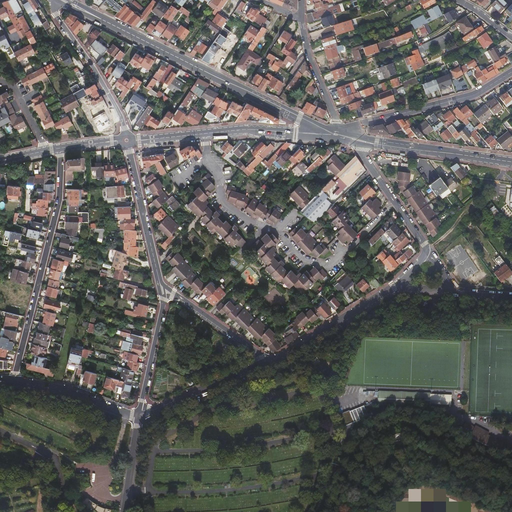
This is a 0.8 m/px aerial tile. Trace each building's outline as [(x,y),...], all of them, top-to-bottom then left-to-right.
[(10,0),(8,1),(13,10),(18,21),(22,27),(23,29),(23,30),(26,28),(28,27),(20,11),(21,11),(15,0),(10,0)] [(27,0),(29,2),(34,9),(38,7),(35,2),(34,0),(27,0)] [(104,0),(102,3),(107,5),(109,7),(118,11),(124,4),(125,2),(122,0),(104,0)] [(135,26),(138,27),(151,10),(157,3),(153,0),(151,0),(141,15),(140,17),(135,13),(134,13),(135,12),(134,11),(133,12),(130,9),(131,8),(129,7),(128,8),(124,4),(118,11),(114,15),(118,17),(121,19),(126,21),(127,22),(129,23),(135,26)] [(134,0),(132,3),(141,10),(143,8),(134,0)] [(158,0),(157,3),(151,10),(160,17),(166,9),(159,4),(161,2),(162,0),(158,0)] [(184,3),(185,0),(174,0),(171,5),(178,10),(179,9),(182,6),(184,3)] [(208,3),(215,8),(220,0),(210,0),(208,3)] [(220,0),(215,8),(212,12),(215,14),(217,12),(218,12),(225,0),(220,0)] [(292,10),(296,8),(295,0),(268,0),(269,0),(292,10)] [(421,0),(420,1),(424,8),(435,2),(433,0),(421,0)] [(495,0),(491,4),(497,10),(504,2),(503,1),(501,0),(495,0)] [(8,1),(2,3),(4,7),(7,13),(9,16),(13,25),(17,31),(17,32),(23,29),(22,27),(18,21),(13,10),(8,1)] [(245,3),(241,1),(235,10),(240,14),(241,12),(239,10),(245,3)] [(314,11),(332,6),(332,4),(327,6),(326,3),(322,4),(321,1),(313,4),(315,9),(314,9),(314,11)] [(41,22),(35,12),(29,2),(27,3),(23,5),(35,26),(41,22)] [(125,2),(124,4),(128,8),(129,7),(131,8),(130,9),(133,12),(134,11),(135,12),(134,13),(135,13),(140,17),(141,15),(125,2)] [(159,4),(166,9),(167,10),(169,8),(161,2),(159,4)] [(497,10),(500,12),(507,5),(504,2),(497,10)] [(331,16),(341,13),(340,9),(339,8),(338,4),(332,6),(314,11),(310,13),(313,21),(321,19),(325,17),(331,16)] [(170,21),(171,21),(172,19),(178,10),(171,5),(169,8),(167,10),(164,14),(163,15),(158,23),(155,27),(154,28),(158,31),(161,34),(168,23),(170,21)] [(254,18),(257,13),(261,8),(258,5),(257,7),(255,9),(251,16),(254,18)] [(434,19),(438,17),(442,15),(440,11),(437,6),(427,11),(432,21),(434,19)] [(7,13),(4,7),(0,8),(0,17),(1,20),(9,16),(7,13)] [(40,9),(35,12),(41,22),(45,30),(48,28),(46,25),(48,24),(48,23),(40,9)] [(457,18),(452,10),(448,12),(444,14),(443,15),(449,23),(450,23),(457,18)] [(175,33),(183,40),(189,31),(182,26),(186,21),(187,22),(191,15),(188,13),(175,33)] [(266,20),(266,19),(262,16),(261,17),(259,16),(260,15),(257,13),(254,18),(253,20),(255,22),(259,24),(261,26),(266,20)] [(77,19),(78,18),(69,14),(65,19),(70,26),(77,19)] [(224,26),(229,19),(227,18),(225,20),(217,14),(212,21),(221,27),(220,28),(222,29),(224,26)] [(454,21),(453,23),(455,25),(456,24),(463,34),(472,28),(463,15),(454,21)] [(321,19),(323,25),(322,25),(323,29),(335,25),(331,16),(325,17),(321,19)] [(76,34),(81,28),(84,25),(77,19),(70,26),(76,34)] [(147,29),(151,32),(154,28),(155,27),(152,25),(155,21),(153,19),(145,30),(146,30),(147,29)] [(247,48),(252,51),(252,50),(265,29),(269,22),(266,20),(261,26),(259,29),(258,31),(251,42),(247,48)] [(336,29),(337,31),(336,31),(336,32),(336,33),(337,35),(353,30),(350,20),(349,20),(335,25),(336,29)] [(88,34),(94,28),(95,26),(86,22),(84,25),(81,28),(88,34)] [(214,35),(217,37),(222,29),(220,28),(212,22),(208,27),(216,32),(214,35)] [(169,24),(162,34),(168,38),(171,33),(172,34),(176,28),(170,23),(169,24)] [(10,34),(17,31),(13,25),(7,28),(10,34)] [(248,27),(243,34),(248,37),(246,39),(251,42),(258,31),(250,25),(248,27)] [(423,37),(428,34),(426,30),(424,27),(423,25),(419,27),(423,37)] [(84,46),(86,49),(90,45),(95,39),(102,30),(95,26),(94,28),(88,34),(91,37),(87,43),(84,46)] [(212,43),(215,46),(218,42),(227,28),(224,26),(222,29),(217,37),(212,43)] [(484,30),(481,26),(480,26),(462,38),(463,41),(472,35),(474,37),(484,30)] [(20,38),(26,35),(25,33),(24,31),(23,30),(23,29),(17,32),(20,38)] [(26,35),(30,44),(31,46),(35,53),(35,54),(38,53),(34,45),(37,44),(36,41),(35,41),(33,37),(32,35),(29,29),(27,30),(24,31),(25,33),(26,35)] [(291,35),(283,30),(279,37),(286,42),(287,41),(289,42),(291,38),(290,37),(291,35)] [(401,35),(398,36),(390,39),(391,42),(395,41),(396,42),(412,36),(412,35),(410,31),(401,35)] [(408,57),(411,64),(421,60),(419,54),(424,52),(424,51),(445,41),(446,43),(452,39),(448,32),(443,35),(420,46),(421,48),(412,52),(413,55),(408,57)] [(492,42),(485,32),(476,37),(484,48),(485,47),(487,45),(492,42)] [(0,36),(0,46),(3,45),(9,56),(14,54),(4,35),(0,36)] [(336,47),(333,36),(321,40),(325,51),(336,47)] [(92,48),(101,56),(107,48),(98,41),(95,39),(90,45),(92,48)] [(377,49),(391,44),(391,42),(390,39),(363,48),(365,56),(378,51),(377,49)] [(190,53),(194,55),(197,50),(203,54),(208,47),(203,44),(199,41),(190,53)] [(30,44),(14,53),(18,61),(35,53),(31,46),(30,44)] [(107,51),(114,57),(120,50),(112,44),(107,51)] [(201,59),(210,64),(217,53),(217,52),(217,49),(215,47),(211,45),(201,59)] [(341,51),(340,46),(336,47),(325,51),(328,60),(337,57),(338,57),(337,52),(341,51)] [(453,52),(454,52),(451,46),(442,50),(445,56),(453,52)] [(487,51),(494,63),(496,62),(505,56),(503,52),(499,53),(495,46),(489,50),(487,51)] [(249,58),(257,64),(261,57),(252,51),(247,48),(236,65),(242,69),(249,58)] [(120,50),(114,57),(119,60),(124,53),(120,50)] [(283,61),(290,51),(289,50),(286,53),(283,51),(278,59),(283,61)] [(358,50),(352,52),(354,57),(355,62),(358,61),(361,60),(358,50)] [(296,57),(297,57),(292,54),(293,53),(290,51),(283,61),(280,66),(283,68),(288,61),(292,63),(296,57)] [(60,55),(66,65),(72,61),(66,52),(64,53),(60,55)] [(143,59),(139,65),(147,70),(155,57),(148,53),(144,60),(143,59)] [(270,66),(274,60),(276,57),(269,53),(266,57),(271,59),(268,64),(270,66)] [(290,73),(294,75),(297,70),(304,61),(303,56),(299,59),(290,73)] [(494,63),(497,68),(508,61),(506,59),(507,58),(505,56),(496,62),(494,63)] [(271,66),(277,70),(280,66),(283,61),(278,59),(276,57),(274,60),(275,60),(271,66)] [(287,71),(289,72),(298,58),(296,57),(292,63),(287,71)] [(337,57),(328,60),(329,63),(329,65),(331,69),(338,66),(340,65),(338,60),(337,57)] [(474,75),(479,84),(486,80),(483,75),(478,66),(476,67),(476,66),(477,65),(476,63),(473,59),(460,67),(459,68),(462,74),(466,72),(464,70),(466,69),(465,67),(466,66),(466,65),(467,64),(469,67),(473,65),(475,70),(476,70),(478,73),(474,75)] [(408,69),(409,72),(414,70),(418,69),(417,67),(423,65),(421,60),(411,64),(412,67),(408,69)] [(310,80),(312,77),(304,61),(297,70),(301,73),(302,73),(307,77),(310,80)] [(444,65),(447,71),(448,71),(451,71),(458,67),(459,68),(460,67),(459,64),(453,67),(450,62),(444,65)] [(107,71),(110,73),(116,65),(114,63),(110,67),(107,71)] [(118,78),(121,74),(126,66),(123,63),(121,66),(118,63),(111,73),(114,76),(115,75),(118,78)] [(392,63),(379,68),(381,73),(384,72),(385,74),(384,74),(385,79),(396,74),(392,63)] [(483,75),(486,80),(499,72),(493,63),(490,65),(491,67),(487,70),(489,72),(483,75)] [(159,82),(162,84),(164,82),(167,78),(174,67),(169,64),(166,69),(166,71),(165,71),(159,82)] [(152,78),(146,87),(150,90),(151,89),(156,81),(157,81),(157,80),(157,79),(159,79),(164,71),(163,70),(165,68),(165,67),(161,65),(157,72),(156,71),(152,78)] [(166,86),(168,87),(173,78),(179,69),(174,67),(167,78),(164,82),(167,84),(166,86)] [(341,68),(332,71),(334,80),(345,77),(342,67),(341,68)] [(452,74),(456,80),(460,77),(463,75),(462,74),(459,68),(458,67),(451,71),(451,72),(452,74)] [(27,77),(21,80),(24,86),(30,83),(31,84),(35,82),(38,81),(40,80),(43,78),(47,76),(43,68),(26,76),(27,77)] [(166,69),(165,68),(163,70),(164,71),(159,79),(157,79),(157,80),(157,81),(159,82),(165,71),(166,71),(166,69)] [(301,73),(297,70),(294,75),(285,87),(289,90),(292,86),(294,88),(294,87),(297,83),(300,78),(298,77),(301,73)] [(251,80),(258,84),(264,76),(262,75),(262,76),(256,73),(251,80)] [(257,87),(264,90),(268,84),(273,76),(268,73),(265,78),(264,78),(257,87)] [(79,78),(85,89),(88,88),(84,81),(88,78),(86,74),(79,78)] [(118,79),(111,89),(119,94),(123,87),(116,82),(119,80),(122,75),(121,74),(118,78),(118,79)] [(141,82),(132,76),(130,79),(130,80),(126,85),(130,87),(132,84),(133,81),(136,83),(134,86),(135,86),(133,89),(131,92),(132,92),(134,93),(134,92),(140,85),(139,84),(141,82)] [(273,76),(268,84),(277,91),(283,83),(273,76)] [(304,88),(312,93),(315,89),(311,86),(314,82),(312,77),(310,80),(307,84),(304,88)] [(415,77),(402,82),(404,86),(403,86),(405,92),(410,90),(413,89),(419,86),(415,77)] [(165,90),(176,98),(186,82),(181,79),(179,82),(173,78),(168,87),(165,90)] [(390,80),(393,88),(399,86),(396,78),(390,80)] [(198,79),(182,102),(184,104),(186,106),(195,93),(196,93),(201,97),(202,96),(207,89),(209,84),(198,79)] [(428,83),(430,91),(439,88),(437,80),(428,83)] [(351,83),(337,88),(340,99),(352,94),(354,94),(355,93),(351,83)] [(93,106),(103,100),(101,96),(99,96),(97,92),(98,92),(97,89),(94,84),(88,88),(85,89),(84,90),(87,95),(90,93),(94,99),(91,101),(93,106)] [(126,85),(119,96),(122,98),(128,90),(130,87),(126,85)] [(395,88),(378,95),(379,96),(380,100),(389,96),(392,95),(393,96),(397,94),(397,95),(399,96),(401,95),(405,94),(406,94),(405,92),(403,86),(398,88),(399,89),(396,90),(395,88)] [(371,88),(367,89),(361,91),(363,95),(365,94),(366,97),(374,94),(372,87),(371,88)] [(202,96),(213,102),(216,97),(218,94),(207,89),(202,96)] [(146,101),(134,92),(134,93),(133,95),(145,103),(146,101)] [(290,97),(282,92),(279,96),(287,101),(290,97)] [(511,99),(506,92),(499,98),(506,107),(511,103),(511,99)] [(34,105),(36,109),(37,111),(38,114),(40,116),(46,129),(50,127),(53,125),(54,125),(57,131),(63,128),(64,130),(65,129),(67,128),(72,125),(68,116),(60,120),(60,121),(54,124),(42,101),(44,100),(41,94),(31,99),(34,105)] [(60,101),(65,112),(79,105),(77,101),(73,94),(60,101)] [(340,99),(339,99),(341,104),(354,99),(352,94),(340,99)] [(145,103),(133,95),(127,103),(131,106),(130,106),(135,109),(139,111),(145,103)] [(385,104),(390,102),(389,98),(389,97),(389,96),(380,100),(379,100),(381,105),(385,104)] [(214,106),(210,112),(219,118),(221,119),(222,118),(219,116),(222,111),(225,113),(226,111),(230,105),(226,102),(226,103),(216,97),(213,102),(212,104),(214,106)] [(494,98),(485,105),(492,114),(493,115),(502,108),(494,98)] [(301,109),(310,114),(312,112),(318,102),(314,100),(311,104),(306,101),(301,109)] [(235,110),(240,112),(244,107),(232,101),(230,105),(226,111),(231,113),(233,110),(234,111),(235,110)] [(354,103),(348,105),(350,111),(355,109),(356,109),(362,106),(360,101),(359,101),(357,102),(354,103)] [(4,107),(9,116),(13,114),(14,113),(8,102),(7,103),(2,105),(3,107),(4,107)] [(325,114),(327,111),(326,110),(326,109),(324,105),(318,102),(312,112),(314,113),(322,117),(323,115),(324,113),(325,114)] [(240,112),(235,121),(234,121),(245,120),(247,118),(250,113),(253,114),(252,118),(252,119),(249,119),(249,120),(254,121),(256,116),(260,118),(259,121),(278,123),(279,119),(246,103),(244,107),(240,112)] [(359,118),(362,117),(361,115),(366,113),(368,113),(372,111),(374,110),(373,108),(371,103),(362,106),(356,109),(359,118)] [(179,106),(174,114),(175,115),(173,118),(174,119),(181,124),(186,115),(185,115),(186,113),(181,110),(183,106),(180,104),(179,106)] [(462,108),(460,105),(456,106),(457,107),(466,119),(473,114),(466,105),(462,108)] [(485,105),(473,114),(480,123),(481,123),(492,114),(485,105)] [(136,123),(140,126),(152,109),(148,106),(136,123)] [(188,115),(185,120),(192,124),(193,124),(198,121),(201,116),(194,111),(197,108),(194,106),(194,107),(189,115),(188,115)] [(0,125),(10,121),(8,116),(3,107),(1,108),(1,109),(3,112),(0,113),(0,125)] [(466,119),(457,107),(453,111),(463,123),(464,122),(467,120),(466,119)] [(161,120),(167,124),(171,117),(173,114),(167,110),(161,120)] [(444,116),(439,110),(433,112),(441,122),(443,124),(448,121),(444,116)] [(455,118),(449,111),(444,116),(448,121),(449,123),(455,118)] [(425,118),(431,125),(438,120),(433,113),(429,116),(429,115),(425,118)] [(10,121),(15,132),(26,126),(21,117),(20,116),(15,118),(14,118),(14,116),(13,114),(9,116),(8,116),(10,121)] [(151,126),(155,129),(159,122),(156,120),(149,115),(143,123),(147,126),(148,124),(151,126)] [(510,126),(506,120),(501,124),(506,129),(510,126)] [(431,127),(426,121),(417,128),(417,129),(423,137),(433,130),(431,127)] [(400,127),(396,122),(393,123),(386,126),(390,133),(398,130),(401,129),(400,127)] [(431,127),(433,130),(433,129),(434,132),(443,125),(443,124),(441,122),(434,127),(432,126),(431,127)] [(404,124),(400,127),(401,129),(404,132),(406,131),(408,134),(411,131),(406,125),(405,126),(405,125),(404,124)] [(384,127),(382,125),(369,128),(369,132),(390,136),(389,133),(384,127)] [(467,126),(464,129),(470,136),(475,143),(479,140),(467,126)] [(423,137),(417,129),(415,130),(413,128),(411,129),(410,130),(411,131),(414,135),(418,139),(427,141),(423,137)] [(453,128),(449,132),(456,140),(460,137),(459,135),(458,133),(453,128)] [(463,128),(458,133),(459,135),(460,137),(461,137),(464,141),(470,136),(464,129),(463,128)] [(398,130),(403,137),(407,136),(404,132),(401,129),(398,130)] [(439,135),(445,142),(451,137),(446,130),(439,135)] [(511,140),(511,137),(510,135),(506,130),(494,140),(497,144),(501,148),(506,144),(507,145),(511,140)] [(484,141),(491,149),(497,144),(494,140),(491,136),(484,141)] [(227,142),(221,149),(225,152),(222,155),(224,156),(229,151),(233,147),(227,142)] [(252,161),(259,153),(258,152),(265,146),(261,142),(254,148),(255,149),(251,153),(254,155),(250,159),(252,161)] [(287,146),(290,143),(285,142),(267,162),(265,160),(262,162),(268,168),(274,160),(283,150),(287,146)] [(246,149),(244,147),(242,145),(240,143),(232,151),(238,157),(246,149)] [(273,147),(270,143),(259,153),(252,161),(245,167),(243,169),(249,174),(254,169),(252,168),(273,147)] [(188,159),(191,157),(195,155),(196,154),(199,152),(197,149),(194,151),(191,147),(185,148),(184,148),(179,151),(181,154),(180,154),(182,158),(184,156),(183,154),(184,153),(188,159)] [(304,154),(298,148),(292,154),(298,160),(304,154)] [(327,148),(320,155),(306,168),(310,172),(323,159),(331,152),(327,148)] [(290,157),(283,150),(274,160),(280,166),(290,157)] [(314,160),(320,154),(317,151),(311,157),(314,160)] [(177,162),(175,158),(173,154),(164,159),(170,168),(178,163),(177,162)] [(198,159),(200,157),(196,154),(195,155),(191,157),(195,163),(199,160),(198,159)] [(362,166),(355,155),(354,157),(344,166),(335,175),(321,189),(324,192),(334,182),(339,187),(334,192),(354,174),(361,167),(362,166)] [(335,175),(344,166),(339,161),(334,155),(327,162),(329,164),(327,166),(335,175)] [(231,163),(233,165),(234,164),(227,157),(226,158),(227,159),(228,160),(231,163)] [(68,159),(65,162),(65,180),(72,181),(73,170),(84,170),(84,158),(68,159)] [(242,170),(243,169),(245,167),(239,160),(236,163),(242,170)] [(307,167),(300,160),(293,167),(299,174),(307,167)] [(161,175),(165,172),(163,169),(160,163),(159,162),(158,161),(154,163),(161,175)] [(104,165),(104,164),(103,162),(90,163),(91,170),(96,170),(97,179),(100,179),(100,180),(102,180),(102,179),(103,179),(104,187),(105,187),(104,177),(104,172),(104,165)] [(461,170),(456,164),(451,168),(460,180),(462,178),(463,177),(466,175),(462,170),(461,170)] [(114,165),(104,165),(104,172),(104,177),(116,176),(116,180),(117,180),(119,179),(121,179),(122,180),(125,179),(125,178),(128,177),(125,168),(114,170),(114,169),(114,165)] [(45,173),(44,176),(44,180),(44,184),(50,184),(50,173),(55,174),(55,168),(45,168),(45,173)] [(398,187),(408,185),(410,174),(398,172),(397,180),(399,180),(398,187)] [(203,181),(200,184),(207,192),(213,186),(209,181),(211,178),(206,173),(200,179),(203,181)] [(147,183),(148,185),(156,180),(155,178),(152,174),(148,176),(145,178),(144,179),(146,181),(147,183)] [(356,175),(354,174),(334,192),(336,195),(344,188),(343,187),(356,175)] [(35,177),(34,177),(33,184),(41,184),(44,184),(44,180),(44,176),(35,175),(35,177)] [(432,191),(436,196),(438,194),(439,195),(448,189),(444,184),(440,178),(429,186),(432,191)] [(163,185),(159,179),(158,179),(157,180),(156,180),(148,185),(146,187),(151,193),(150,194),(154,200),(164,191),(160,187),(163,185)] [(448,189),(450,191),(456,187),(450,179),(444,184),(448,189)] [(44,184),(44,188),(44,189),(41,189),(37,189),(37,192),(43,192),(44,192),(52,192),(52,189),(52,186),(52,184),(50,184),(44,184)] [(213,232),(215,229),(222,222),(216,216),(219,213),(215,210),(212,212),(209,209),(206,206),(205,204),(207,202),(204,199),(209,194),(207,192),(200,184),(192,192),(195,195),(186,205),(197,216),(200,213),(202,215),(199,218),(205,223),(213,232)] [(308,195),(298,184),(289,193),(296,200),(295,201),(301,208),(309,201),(305,197),(308,195)] [(369,199),(375,192),(367,184),(359,192),(365,198),(363,200),(365,202),(369,199)] [(117,186),(105,187),(106,198),(117,197),(120,197),(124,196),(123,185),(121,186),(119,186),(117,186)] [(235,202),(238,193),(233,191),(234,187),(226,185),(224,193),(228,194),(226,200),(235,202)] [(410,187),(408,185),(398,187),(402,193),(403,192),(407,199),(416,193),(411,187),(410,187)] [(19,187),(8,186),(7,198),(18,199),(19,187)] [(511,189),(510,187),(491,202),(500,214),(511,203),(511,189)] [(87,193),(87,190),(68,189),(68,194),(70,194),(70,199),(81,200),(81,193),(87,193)] [(324,192),(321,189),(309,201),(301,208),(298,211),(308,218),(320,207),(327,200),(329,197),(324,192)] [(154,205),(156,208),(162,203),(165,201),(169,198),(164,191),(154,200),(150,203),(153,206),(154,205)] [(419,191),(416,193),(407,199),(410,202),(409,203),(411,206),(423,198),(419,191)] [(245,208),(250,200),(245,196),(245,194),(238,193),(235,202),(235,204),(241,205),(245,208)] [(165,210),(168,214),(170,213),(173,210),(180,204),(176,200),(176,199),(174,198),(172,195),(169,197),(169,198),(165,201),(162,203),(165,206),(170,202),(171,204),(168,207),(165,210)] [(252,211),(259,202),(252,197),(250,200),(245,208),(244,208),(247,211),(250,214),(252,211)] [(371,201),(363,209),(366,212),(378,201),(375,198),(371,201)] [(414,208),(416,212),(428,204),(423,198),(411,206),(413,209),(414,208)] [(365,202),(360,207),(363,209),(371,201),(369,199),(365,202)] [(329,201),(327,200),(320,207),(321,208),(329,201)] [(326,210),(332,204),(329,201),(321,208),(325,212),(326,210)] [(378,201),(366,212),(371,218),(380,210),(377,207),(380,204),(378,201)] [(263,216),(267,210),(264,208),(265,206),(259,202),(252,211),(258,215),(258,216),(262,218),(263,216)] [(342,211),(334,202),(332,204),(326,210),(334,218),(342,211)] [(420,219),(432,211),(428,204),(416,212),(419,215),(418,216),(420,219)] [(163,212),(165,210),(164,209),(161,206),(158,209),(153,214),(159,220),(165,215),(163,212)] [(32,207),(32,208),(37,209),(36,215),(47,216),(47,207),(37,207),(32,207)] [(314,222),(325,212),(321,208),(320,207),(308,218),(314,222)] [(280,213),(273,208),(272,210),(269,208),(267,210),(263,216),(267,218),(267,217),(274,222),(278,217),(280,213)] [(343,209),(342,211),(334,218),(332,220),(339,228),(345,222),(348,219),(345,216),(343,215),(346,212),(343,209)] [(98,222),(97,215),(97,211),(89,211),(90,219),(89,219),(89,222),(98,222)] [(423,221),(425,224),(435,218),(436,217),(432,211),(420,219),(422,221),(423,221)] [(78,222),(88,222),(88,212),(82,212),(82,217),(70,217),(70,222),(78,222)] [(167,216),(158,224),(161,227),(160,228),(163,231),(173,221),(167,216)] [(384,225),(381,229),(384,232),(387,229),(393,222),(395,221),(390,217),(383,224),(384,225)] [(429,231),(433,237),(440,230),(437,226),(439,224),(435,218),(425,224),(430,231),(429,231)] [(134,219),(120,219),(118,221),(118,223),(120,225),(120,228),(123,228),(133,228),(133,226),(134,226),(134,219)] [(222,222),(215,229),(223,237),(232,245),(235,242),(239,247),(246,241),(235,230),(238,227),(234,223),(231,226),(225,219),(222,222)] [(42,227),(42,226),(42,224),(33,221),(31,229),(39,231),(41,231),(41,228),(42,227)] [(66,235),(79,238),(79,237),(76,237),(78,227),(79,227),(78,222),(70,222),(65,221),(65,227),(66,227),(65,229),(67,229),(67,231),(66,235)] [(171,234),(176,229),(178,227),(173,221),(163,231),(165,233),(166,233),(169,236),(171,234)] [(345,222),(339,228),(337,230),(339,233),(347,225),(345,222)] [(387,229),(384,232),(388,237),(398,228),(393,222),(387,229)] [(356,233),(347,225),(339,233),(336,236),(342,242),(345,238),(348,241),(356,233)] [(39,239),(40,235),(38,235),(39,231),(31,229),(26,227),(24,235),(29,236),(36,238),(39,239)] [(305,233),(300,228),(298,230),(295,227),(288,233),(291,236),(297,241),(305,233)] [(381,229),(380,228),(367,240),(371,244),(384,232),(381,229)] [(402,232),(398,228),(388,237),(389,237),(392,241),(402,232)] [(2,241),(1,245),(7,246),(8,242),(8,240),(11,231),(4,230),(2,234),(3,235),(2,240),(2,241)] [(135,240),(135,230),(124,230),(124,239),(135,240)] [(11,231),(8,240),(17,242),(20,234),(11,231)] [(56,232),(55,236),(61,237),(59,246),(68,248),(69,243),(73,244),(74,240),(70,239),(64,238),(64,234),(56,232)] [(305,233),(297,241),(300,245),(299,245),(302,248),(312,238),(306,232),(305,233)] [(405,236),(402,232),(392,241),(391,241),(395,245),(405,236)] [(260,256),(265,262),(272,255),(275,252),(273,250),(275,248),(272,245),(278,239),(272,233),(269,236),(267,233),(261,238),(265,242),(263,244),(258,239),(251,246),(255,251),(260,256)] [(160,245),(165,249),(167,247),(165,246),(171,240),(170,240),(173,237),(171,234),(169,236),(160,245)] [(29,236),(27,245),(28,245),(34,247),(36,238),(29,236)] [(409,240),(405,236),(395,245),(393,247),(397,250),(398,249),(399,249),(409,240)] [(312,238),(302,248),(304,251),(305,250),(308,253),(310,251),(318,244),(312,238)] [(135,246),(135,240),(124,239),(123,248),(137,253),(137,246),(135,246)] [(318,244),(310,251),(315,257),(320,252),(323,255),(328,250),(326,247),(323,244),(320,247),(318,244)] [(137,257),(137,253),(123,248),(123,253),(127,254),(137,257)] [(384,248),(377,255),(380,260),(385,255),(387,253),(388,252),(387,251),(386,250),(384,248)] [(402,254),(394,260),(397,264),(406,257),(407,258),(413,253),(409,248),(404,252),(403,253),(402,254)] [(30,255),(29,262),(31,263),(32,263),(33,263),(36,254),(24,250),(23,252),(29,254),(30,254),(30,255)] [(73,253),(58,250),(56,258),(64,260),(68,260),(71,261),(73,253)] [(169,259),(175,265),(182,258),(184,257),(177,251),(175,253),(172,250),(165,257),(168,260),(169,259)] [(400,250),(391,257),(394,260),(402,254),(403,253),(400,250)] [(112,255),(112,254),(112,255),(115,256),(112,266),(117,267),(122,269),(124,264),(125,264),(126,259),(125,259),(126,256),(117,252),(113,253),(112,255)] [(385,255),(380,260),(381,261),(382,260),(384,263),(387,266),(394,260),(391,257),(388,252),(387,253),(385,255)] [(278,280),(281,278),(288,272),(281,265),(284,263),(280,259),(278,262),(275,258),(272,255),(265,262),(268,264),(265,267),(271,273),(278,280)] [(501,283),(511,273),(511,272),(506,265),(499,256),(494,260),(499,265),(500,264),(502,267),(494,273),(501,283)] [(175,271),(177,273),(188,263),(182,258),(175,265),(173,268),(176,271),(175,271)] [(22,260),(16,259),(14,267),(20,269),(28,271),(29,268),(31,263),(29,262),(22,260)] [(64,260),(64,261),(53,259),(51,268),(57,270),(61,271),(63,264),(67,265),(68,261),(68,260),(64,260)] [(387,266),(390,270),(397,264),(394,260),(387,266)] [(181,275),(184,278),(192,270),(193,269),(188,263),(177,273),(180,276),(181,275)] [(307,272),(315,280),(318,277),(321,279),(326,274),(321,268),(318,271),(314,266),(307,272)] [(128,271),(122,269),(117,267),(114,277),(123,279),(124,275),(127,275),(128,271)] [(7,280),(25,284),(26,281),(28,281),(29,277),(27,276),(28,272),(13,268),(10,268),(8,272),(7,280)] [(56,273),(57,270),(51,268),(49,277),(64,280),(65,278),(60,277),(58,277),(59,273),(56,273)] [(347,274),(342,268),(328,282),(332,285),(335,281),(338,277),(339,278),(343,274),(345,276),(337,283),(337,284),(344,291),(348,287),(349,286),(353,283),(350,279),(347,275),(347,274)] [(187,287),(190,284),(198,276),(192,270),(184,278),(182,280),(185,283),(184,284),(187,287)] [(289,286),(293,283),(301,275),(299,272),(295,276),(290,270),(288,272),(281,278),(289,286)] [(302,292),(315,280),(307,272),(306,270),(301,275),(293,283),(301,291),(302,292)] [(195,290),(198,293),(201,290),(202,289),(205,285),(202,282),(203,281),(198,276),(190,284),(195,289),(195,290)] [(373,277),(369,280),(374,286),(377,282),(373,277)] [(50,279),(48,286),(57,288),(59,281),(50,279)] [(363,279),(356,285),(361,291),(364,289),(368,285),(363,279)] [(218,287),(211,280),(205,285),(202,289),(208,296),(218,287)] [(137,288),(138,286),(120,282),(118,286),(123,288),(123,286),(127,287),(135,289),(137,289),(135,294),(145,297),(147,290),(137,288)] [(337,284),(337,283),(333,286),(340,294),(344,291),(337,284)] [(206,298),(213,304),(225,293),(221,289),(223,287),(220,284),(218,286),(218,287),(208,296),(207,297),(206,298)] [(57,288),(48,286),(47,290),(46,294),(56,297),(58,288),(57,288)] [(123,299),(130,301),(133,290),(127,288),(125,289),(124,295),(123,299)] [(338,299),(332,292),(325,298),(328,302),(334,308),(336,306),(339,303),(337,300),(338,299)] [(48,309),(47,311),(53,313),(54,309),(56,310),(57,308),(60,309),(60,306),(57,305),(58,303),(46,300),(44,308),(48,309)] [(226,313),(234,306),(229,300),(224,305),(221,302),(216,308),(221,313),(224,311),(226,313)] [(322,302),(316,308),(321,314),(323,316),(330,311),(322,302)] [(125,310),(124,314),(140,318),(141,315),(145,316),(148,306),(138,303),(137,307),(135,306),(133,312),(125,310)] [(233,318),(242,309),(236,304),(234,306),(226,313),(229,315),(230,316),(229,317),(232,320),(233,318)] [(317,317),(321,314),(316,308),(315,307),(311,310),(310,309),(304,313),(309,319),(311,321),(317,316),(317,317)] [(236,322),(238,324),(249,314),(243,308),(242,309),(233,318),(236,321),(236,322)] [(180,310),(177,314),(184,318),(186,314),(180,310)] [(303,323),(309,319),(304,313),(302,311),(296,315),(297,317),(294,320),(300,327),(304,324),(303,323)] [(18,316),(2,312),(2,315),(4,316),(3,317),(5,318),(5,320),(3,329),(5,329),(15,332),(17,323),(16,323),(18,316)] [(128,323),(128,324),(130,324),(131,320),(121,317),(121,315),(116,313),(115,317),(111,316),(110,319),(114,320),(115,319),(128,323)] [(244,329),(246,327),(254,319),(249,314),(238,324),(241,327),(242,326),(244,329)] [(250,332),(251,333),(261,323),(256,318),(254,319),(246,327),(250,330),(249,331),(250,332)] [(295,330),(300,327),(294,320),(289,324),(289,325),(288,325),(291,328),(284,333),(287,336),(289,335),(294,330),(295,330)] [(40,322),(37,332),(49,335),(50,330),(49,329),(50,325),(40,322)] [(257,338),(260,336),(267,329),(261,323),(251,333),(254,336),(255,336),(257,338)] [(265,342),(267,345),(274,339),(274,338),(271,336),(274,333),(268,328),(267,329),(260,336),(264,340),(265,341),(265,342)] [(5,329),(3,337),(8,338),(16,340),(18,332),(15,332),(5,329)] [(133,334),(145,337),(146,333),(133,329),(133,331),(122,329),(121,331),(123,331),(125,332),(129,333),(133,334)] [(283,339),(285,341),(288,339),(289,341),(298,334),(295,330),(294,330),(289,335),(287,336),(285,337),(283,339)] [(142,337),(142,336),(133,334),(129,333),(125,332),(123,331),(122,334),(130,336),(129,341),(140,344),(141,340),(142,340),(142,337)] [(37,332),(36,338),(48,341),(49,341),(51,336),(49,335),(37,332)] [(288,343),(298,335),(298,334),(289,341),(288,339),(285,341),(286,343),(288,342),(288,343)] [(3,337),(1,336),(0,338),(0,348),(7,350),(10,351),(12,343),(7,342),(8,338),(3,337)] [(36,338),(35,338),(34,340),(33,344),(40,346),(43,346),(47,347),(48,341),(36,338)] [(276,344),(277,344),(277,343),(274,339),(267,345),(270,348),(276,344)] [(141,354),(143,346),(133,343),(131,352),(141,354)] [(40,346),(33,344),(32,348),(31,350),(31,353),(33,354),(41,356),(42,352),(44,353),(46,353),(46,351),(47,349),(43,348),(43,346),(40,346)] [(74,366),(78,367),(80,356),(82,348),(83,347),(76,345),(75,348),(72,348),(71,347),(67,364),(68,365),(74,366)] [(93,351),(82,348),(80,356),(86,358),(88,353),(92,354),(93,351)] [(124,351),(122,358),(126,359),(136,362),(137,355),(124,351)] [(330,351),(326,355),(333,362),(337,358),(330,351)] [(45,367),(47,358),(43,357),(41,356),(33,354),(32,357),(33,357),(33,358),(32,359),(32,360),(32,361),(32,362),(31,363),(31,364),(45,367)] [(316,358),(310,362),(313,366),(319,361),(316,358)] [(135,370),(136,371),(136,369),(138,363),(136,362),(126,359),(125,361),(128,362),(126,368),(133,370),(135,370)] [(44,374),(53,376),(55,370),(49,368),(47,368),(45,368),(45,367),(31,364),(25,362),(23,362),(23,364),(23,365),(25,365),(25,364),(27,365),(26,368),(45,373),(44,374)] [(126,368),(122,367),(119,380),(123,381),(130,383),(133,370),(126,368)] [(93,384),(96,374),(85,371),(84,374),(83,374),(82,377),(84,377),(83,381),(93,384)] [(120,394),(123,381),(119,380),(107,377),(106,376),(104,387),(114,390),(115,386),(115,385),(116,385),(116,386),(118,387),(117,394),(120,395),(120,394)] [(130,397),(133,383),(131,383),(130,383),(123,381),(120,394),(120,395),(130,397)] [(378,406),(428,408),(429,393),(379,391),(378,406)] [(451,395),(430,394),(430,404),(451,405),(451,395)] [(343,435),(336,457),(342,459),(354,422),(368,416),(364,406),(350,411),(349,410),(336,416),(338,422),(343,435)] [(474,428),(466,422),(460,430),(468,436),(483,445),(503,452),(506,442),(488,435),(489,433),(475,425),(474,428)] [(342,459),(336,457),(333,456),(321,492),(329,494),(342,459)] [(79,491),(91,487),(89,482),(88,476),(88,474),(75,475),(79,491)] [(478,511),(431,492),(429,492),(426,491),(423,491),(421,491),(419,492),(416,493),(414,493),(412,494),(410,496),(408,497),(406,499),(402,503),(396,511),(397,511),(403,504),(407,500),(409,498),(410,497),(412,495),(414,494),(416,493),(419,493),(421,492),(423,492),(426,492),(428,493),(431,493),(476,511),(478,511)] [(108,511),(109,510),(105,508),(99,506),(95,504),(92,502),(88,500),(85,498),(82,495),(72,506),(76,510),(78,511),(79,511),(108,511)]
